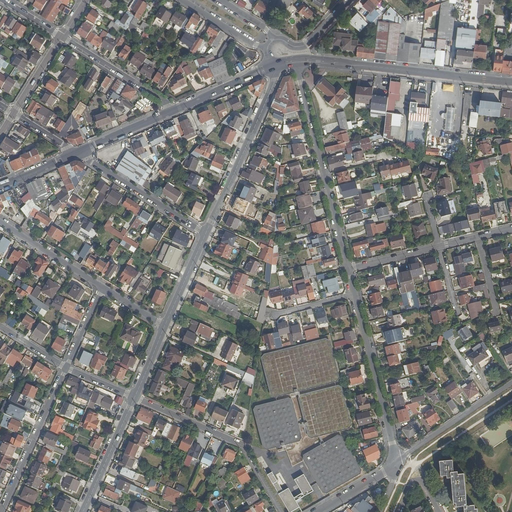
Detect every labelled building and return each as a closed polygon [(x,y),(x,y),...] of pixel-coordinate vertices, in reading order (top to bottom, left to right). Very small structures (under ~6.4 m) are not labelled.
[(37,0),(34,6),(42,11),(48,1),(45,0),(37,0)] [(70,0),(48,0),(48,1),(42,11),(39,15),(52,23),(60,9),(68,15),(71,10),(66,7),(70,0)] [(101,0),(100,2),(102,4),(101,6),(105,9),(106,7),(109,8),(113,3),(107,0),(101,0)] [(139,0),(131,14),(135,16),(144,2),(139,0)] [(245,8),(248,3),(241,0),(239,0),(238,5),(245,8)] [(259,0),(254,7),(265,14),(269,6),(259,0)] [(289,5),(281,0),(279,0),(277,5),(278,6),(279,4),(287,9),(289,5)] [(314,0),(313,3),(324,8),(328,0),(314,0)] [(378,8),(369,0),(368,0),(364,5),(373,14),(378,8)] [(449,0),(443,2),(441,3),(441,8),(437,41),(437,47),(444,48),(445,39),(451,39),(455,0),(449,0)] [(473,0),(473,7),(471,28),(458,27),(454,67),(472,69),(474,57),(477,29),(478,17),(478,15),(478,11),(479,9),(479,0),(473,0)] [(479,0),(479,9),(484,9),(484,4),(491,4),(491,0),(479,0)] [(148,5),(144,2),(135,16),(131,23),(144,32),(148,25),(143,22),(141,26),(137,24),(148,5)] [(425,9),(424,20),(428,20),(428,16),(428,12),(433,11),(441,8),(441,3),(430,8),(425,9)] [(301,14),(302,13),(308,19),(313,13),(309,8),(302,5),(297,11),(301,14)] [(390,6),(379,19),(378,21),(391,22),(392,13),(398,14),(390,6)] [(156,17),(166,24),(172,14),(162,8),(156,17)] [(87,19),(95,24),(100,15),(92,10),(87,19)] [(187,17),(176,11),(170,21),(180,26),(183,24),(187,17)] [(360,31),(367,23),(357,13),(350,21),(360,31)] [(378,26),(376,39),(376,48),(374,58),(385,60),(387,50),(398,51),(402,18),(398,14),(392,13),(391,22),(378,21),(378,26)] [(126,30),(128,28),(131,23),(135,16),(131,14),(124,25),(119,22),(117,24),(120,26),(126,30)] [(202,19),(195,14),(193,17),(186,27),(189,29),(191,25),(191,24),(192,22),(197,26),(202,19)] [(6,25),(13,30),(17,22),(18,21),(11,17),(6,25)] [(402,18),(398,51),(404,51),(405,42),(407,23),(402,18)] [(27,28),(17,22),(13,30),(11,32),(10,35),(12,36),(14,33),(21,37),(27,28)] [(136,30),(143,34),(144,33),(144,32),(131,23),(128,28),(134,32),(136,30)] [(86,39),(92,29),(84,24),(78,34),(86,39)] [(214,41),(221,31),(217,28),(211,25),(208,30),(214,34),(212,37),(212,38),(213,39),(213,40),(214,41)] [(477,29),(474,57),(486,58),(487,46),(477,44),(478,41),(480,41),(482,29),(477,29)] [(225,34),(221,31),(214,41),(213,43),(212,44),(216,47),(225,34)] [(102,45),(106,38),(109,34),(106,32),(101,39),(92,33),(87,40),(99,48),(102,45)] [(358,43),(358,41),(351,40),(352,34),(335,32),(334,44),(342,45),(342,48),(357,50),(358,46),(358,43)] [(33,33),(30,39),(33,41),(31,44),(40,50),(46,41),(33,33)] [(186,33),(181,41),(192,48),(197,40),(186,33)] [(115,43),(106,38),(102,45),(113,52),(117,46),(122,38),(119,36),(115,43)] [(122,38),(117,46),(120,48),(125,39),(122,37),(122,38)] [(224,57),(235,40),(230,37),(219,55),(219,59),(224,57)] [(204,41),(198,38),(197,40),(192,48),(189,53),(193,56),(195,53),(196,53),(202,43),(203,43),(204,41)] [(437,41),(425,40),(425,48),(424,57),(435,59),(436,50),(437,47),(437,41)] [(422,44),(405,42),(404,51),(403,61),(420,63),(421,57),(422,48),(422,44)] [(120,57),(119,59),(124,62),(132,49),(126,45),(119,56),(120,57)] [(502,72),(503,61),(505,50),(496,49),(494,72),(502,72)] [(398,51),(387,50),(385,60),(403,61),(404,51),(398,51)] [(439,50),(436,50),(435,59),(435,65),(444,66),(446,51),(439,50)] [(27,61),(35,66),(41,56),(34,51),(30,58),(18,51),(16,54),(18,55),(27,61)] [(131,63),(133,65),(143,56),(137,53),(131,63)] [(205,56),(206,59),(208,64),(216,61),(213,53),(205,56)] [(68,54),(62,64),(72,70),(78,60),(68,54)] [(27,61),(18,55),(12,66),(15,67),(20,71),(22,72),(25,67),(24,66),(27,61)] [(133,65),(140,69),(141,67),(143,64),(147,58),(143,56),(133,65)] [(210,68),(217,83),(232,77),(224,57),(219,59),(216,61),(208,64),(210,68)] [(209,68),(210,68),(208,64),(206,59),(198,60),(200,66),(201,66),(203,71),(199,73),(202,78),(204,77),(206,80),(213,77),(209,68)] [(140,72),(145,75),(152,65),(150,64),(148,67),(145,65),(142,68),(140,72)] [(152,65),(145,75),(151,79),(155,71),(152,69),(154,66),(152,65)] [(181,65),(176,71),(179,75),(176,77),(177,79),(173,81),(174,83),(170,85),(173,91),(187,83),(182,74),(185,73),(183,69),(181,65)] [(185,73),(187,76),(192,72),(188,65),(183,69),(185,73)] [(163,76),(158,83),(164,86),(168,79),(167,79),(173,69),(169,67),(163,76)] [(153,80),(158,83),(163,76),(165,71),(162,69),(160,74),(157,73),(153,80)] [(62,83),(70,89),(78,76),(70,71),(62,83)] [(95,71),(85,88),(89,91),(100,74),(95,71)] [(294,112),(299,111),(296,96),(291,76),(284,78),(270,108),(285,114),(294,112)] [(107,77),(96,95),(110,83),(112,80),(107,77)] [(3,87),(5,89),(4,90),(9,93),(16,82),(9,78),(3,87)] [(336,90),(323,78),(315,87),(329,98),(326,102),(332,107),(336,102),(343,109),(349,102),(347,100),(350,97),(345,93),(346,91),(339,86),(336,90)] [(52,80),(47,88),(54,93),(59,85),(52,80)] [(125,84),(118,80),(107,96),(113,110),(115,113),(117,119),(124,115),(126,114),(134,106),(130,103),(121,97),(128,86),(125,84)] [(262,80),(248,86),(250,91),(254,89),(255,91),(254,95),(259,97),(265,83),(262,80)] [(388,97),(387,113),(394,114),(395,101),(400,101),(400,95),(399,95),(401,83),(390,82),(388,97)] [(137,91),(128,86),(121,97),(130,103),(137,91)] [(373,89),(357,87),(355,102),(372,104),(373,95),(373,89)] [(51,108),(58,98),(47,91),(41,101),(51,108)] [(501,106),(505,107),(510,108),(510,109),(501,108),(500,118),(511,118),(511,93),(503,92),(502,104),(501,106)] [(411,103),(409,120),(429,122),(430,110),(417,108),(417,103),(421,104),(422,101),(425,101),(426,94),(412,93),(411,103)] [(387,113),(388,97),(373,95),(372,104),(371,113),(386,115),(386,113),(387,113)] [(238,97),(229,101),(230,101),(232,107),(234,111),(242,107),(238,97)] [(75,109),(80,102),(76,99),(71,107),(75,109)] [(41,119),(39,122),(47,127),(55,114),(35,102),(34,103),(29,112),(36,117),(36,116),(41,119)] [(75,109),(72,114),(76,110),(84,104),(80,102),(75,109)] [(485,102),(481,102),(479,113),(479,115),(484,116),(500,118),(501,108),(501,106),(502,104),(485,102)] [(84,104),(76,110),(78,115),(83,106),(87,109),(87,110),(89,111),(88,106),(84,104)] [(223,104),(215,107),(217,113),(218,113),(218,114),(220,119),(223,117),(221,113),(226,111),(223,104)] [(253,111),(249,106),(241,114),(249,118),(253,111)] [(66,124),(61,131),(64,132),(70,122),(73,123),(78,115),(76,110),(72,114),(67,122),(66,124)] [(111,121),(117,119),(115,113),(113,110),(107,113),(111,121)] [(209,110),(199,115),(201,119),(199,120),(201,124),(203,123),(209,121),(210,123),(214,122),(209,110)] [(284,119),(285,115),(275,111),(273,117),(284,122),(284,119)] [(337,113),(341,132),(346,130),(352,129),(351,126),(348,127),(347,122),(344,111),(337,113)] [(479,115),(479,113),(471,112),(469,127),(477,128),(479,115)] [(111,122),(111,121),(107,113),(94,118),(98,128),(111,122)] [(386,115),(384,138),(393,142),(393,136),(400,137),(401,127),(400,126),(401,115),(394,114),(387,113),(386,113),(386,115)] [(232,121),(229,127),(238,131),(243,119),(236,116),(234,122),(232,121)] [(188,119),(180,123),(185,135),(187,135),(189,139),(196,136),(194,132),(188,119)] [(454,120),(446,119),(445,131),(452,132),(454,120)] [(55,127),(61,131),(66,124),(62,122),(55,127)] [(299,130),(301,130),(299,122),(288,125),(290,130),(292,129),(293,132),(299,130)] [(177,129),(176,125),(171,128),(170,127),(169,127),(168,128),(168,129),(165,130),(168,138),(179,133),(177,129)] [(231,144),(236,133),(226,129),(221,140),(231,144)] [(24,136),(27,138),(32,132),(28,130),(24,136)] [(262,141),(272,145),(270,144),(272,141),(273,141),(275,139),(278,140),(280,135),(267,130),(262,141)] [(341,132),(333,134),(334,137),(335,137),(336,136),(337,140),(338,145),(349,142),(346,130),(341,132)] [(61,131),(59,134),(74,144),(78,144),(85,141),(81,134),(76,136),(75,136),(71,138),(64,132),(61,131)] [(156,135),(148,138),(153,148),(160,145),(160,144),(163,142),(163,144),(167,142),(163,132),(160,134),(159,132),(156,134),(156,135)] [(148,146),(144,137),(133,142),(134,144),(133,145),(138,156),(141,155),(142,158),(143,158),(143,159),(150,156),(147,149),(144,150),(143,148),(148,146)] [(338,145),(325,148),(326,152),(332,150),(332,152),(347,148),(348,154),(328,159),(330,169),(343,165),(342,162),(352,159),(351,154),(354,153),(363,151),(372,149),(369,137),(349,142),(338,145)] [(7,138),(4,142),(15,149),(17,151),(21,147),(7,138)] [(484,156),(492,155),(490,145),(489,146),(488,140),(479,142),(480,145),(479,146),(480,150),(482,150),(484,156)] [(199,145),(196,148),(210,154),(211,151),(214,146),(207,143),(203,141),(201,143),(199,145)] [(12,154),(15,149),(4,142),(1,147),(12,154)] [(511,143),(506,146),(505,144),(500,146),(502,155),(503,155),(505,154),(509,153),(511,153),(511,143)] [(270,148),(260,144),(259,145),(258,145),(256,148),(257,149),(256,152),(266,156),(270,148)] [(306,155),(303,144),(292,145),(296,157),(306,155)] [(189,155),(198,159),(200,154),(213,160),(211,165),(221,169),(224,161),(223,160),(217,158),(210,154),(196,148),(189,155)] [(21,158),(25,167),(42,160),(37,149),(20,157),(21,158)] [(363,151),(354,153),(356,162),(366,160),(363,151)] [(126,154),(115,170),(121,174),(131,158),(131,157),(126,154)] [(169,175),(177,164),(175,160),(172,154),(161,169),(169,175)] [(189,155),(185,159),(188,160),(185,167),(194,171),(197,164),(196,163),(198,159),(189,155)] [(152,170),(136,158),(134,156),(133,159),(131,158),(121,174),(142,187),(143,185),(145,181),(152,170)] [(254,156),(249,168),(250,169),(256,171),(257,168),(261,169),(263,165),(267,167),(269,161),(259,157),(259,158),(254,156)] [(496,157),(483,160),(483,162),(494,159),(495,165),(498,165),(497,160),(496,157)] [(11,163),(15,172),(25,167),(21,158),(11,163)] [(473,163),(469,164),(471,173),(485,170),(483,162),(483,160),(473,163)] [(412,172),(409,161),(404,162),(404,164),(399,165),(399,164),(394,165),(395,166),(390,167),(390,166),(385,167),(384,166),(379,168),(382,177),(391,175),(392,176),(407,172),(409,173),(412,172)] [(76,162),(58,169),(63,181),(70,197),(71,195),(75,190),(77,186),(75,174),(79,171),(82,171),(83,170),(85,166),(79,162),(76,162)] [(298,162),(290,165),(293,178),(294,178),(295,183),(303,181),(302,175),(300,176),(299,172),(301,172),(298,162)] [(430,177),(429,179),(434,181),(438,170),(425,165),(422,173),(428,176),(430,177)] [(256,171),(250,169),(247,174),(243,172),(241,176),(255,182),(258,176),(259,173),(256,171)] [(86,172),(83,170),(82,171),(79,171),(75,174),(77,186),(78,185),(83,176),(86,172)] [(351,180),(348,171),(337,175),(339,183),(351,180)] [(201,177),(192,173),(186,186),(196,190),(198,186),(197,185),(201,177)] [(451,193),(448,178),(440,179),(441,186),(437,186),(439,195),(451,193)] [(40,180),(26,185),(29,192),(31,197),(34,204),(49,198),(40,180)] [(70,197),(63,181),(60,183),(64,193),(58,198),(59,199),(52,204),(58,211),(60,207),(63,203),(66,204),(67,202),(70,197)] [(310,188),(308,181),(299,183),(302,195),(309,194),(312,193),(310,188)] [(101,204),(111,189),(100,182),(96,189),(101,192),(100,195),(101,196),(98,202),(101,204)] [(117,186),(114,184),(111,189),(101,204),(105,207),(110,199),(111,199),(113,200),(112,201),(114,202),(115,202),(116,203),(116,202),(118,203),(122,197),(123,196),(116,192),(115,192),(114,191),(117,186)] [(167,184),(161,193),(176,202),(181,194),(173,188),(167,184)] [(240,198),(250,203),(256,190),(246,185),(240,198)] [(349,196),(350,198),(355,197),(357,196),(355,189),(353,190),(352,185),(343,188),(345,198),(349,196)] [(417,196),(414,185),(403,187),(406,199),(417,196)] [(357,196),(355,197),(359,211),(368,209),(366,201),(369,200),(368,197),(371,197),(370,193),(357,196)] [(0,196),(0,214),(2,212),(5,207),(9,206),(6,198),(4,194),(0,196)] [(299,209),(312,206),(309,194),(302,195),(296,197),(299,209)] [(71,195),(70,197),(67,202),(72,205),(74,203),(80,207),(83,202),(71,195)] [(123,205),(127,200),(122,197),(118,203),(122,207),(123,205)] [(134,212),(138,206),(127,199),(127,200),(123,205),(134,212)] [(33,200),(26,205),(31,211),(33,208),(34,206),(35,205),(34,204),(33,200)] [(397,204),(398,208),(408,205),(411,217),(422,215),(419,203),(415,203),(415,200),(397,204)] [(456,213),(452,200),(438,204),(439,208),(438,208),(440,213),(441,213),(442,217),(456,213)] [(196,213),(200,216),(205,206),(196,202),(192,212),(196,213)] [(493,204),(497,219),(503,218),(502,214),(505,214),(503,202),(493,204)] [(26,205),(20,209),(25,216),(31,211),(26,205)] [(388,207),(377,210),(379,221),(390,218),(388,207)] [(27,218),(21,227),(25,229),(33,217),(48,226),(52,220),(49,218),(39,211),(33,208),(27,218)] [(315,220),(312,208),(299,211),(302,223),(315,220)] [(479,208),(467,211),(469,220),(469,221),(481,218),(480,213),(480,210),(479,208)] [(79,213),(81,210),(78,209),(77,211),(73,209),(71,211),(72,212),(68,219),(73,222),(77,216),(79,213)] [(143,211),(141,210),(133,223),(136,224),(139,219),(146,224),(151,216),(144,211),(143,211)] [(480,213),(481,218),(482,222),(496,219),(494,210),(490,211),(480,213)] [(350,216),(351,221),(363,218),(361,211),(359,212),(359,213),(355,214),(354,212),(350,213),(351,215),(350,216)] [(276,215),(270,212),(263,228),(271,232),(274,233),(275,231),(275,228),(271,226),(269,225),(271,220),(274,221),(275,222),(276,219),(276,215)] [(79,213),(77,216),(82,219),(82,218),(84,220),(83,222),(84,223),(81,227),(89,232),(88,235),(93,238),(97,232),(91,229),(94,225),(86,220),(87,218),(79,213)] [(228,220),(227,219),(225,224),(236,229),(240,221),(230,216),(230,217),(228,220)] [(282,218),(276,219),(275,222),(275,225),(275,228),(275,231),(279,231),(285,230),(285,224),(283,225),(282,218)] [(469,221),(469,220),(453,224),(455,231),(470,228),(469,221)] [(311,236),(323,233),(326,233),(322,221),(311,223),(313,232),(309,233),(310,237),(311,236)] [(426,236),(423,223),(413,225),(416,238),(426,236)] [(162,237),(167,230),(156,224),(150,232),(156,236),(154,238),(160,241),(162,237)] [(372,239),(379,237),(375,224),(366,226),(369,237),(370,237),(371,239),(372,239)] [(453,224),(443,226),(445,234),(455,231),(453,224)] [(109,227),(107,231),(122,240),(125,236),(127,231),(124,229),(121,234),(113,229),(109,227)] [(263,228),(260,227),(258,231),(270,236),(271,232),(263,228)] [(51,229),(47,235),(60,242),(64,236),(65,235),(57,229),(55,232),(51,229)] [(172,242),(186,248),(190,239),(180,236),(181,234),(177,232),(172,242)] [(223,239),(221,243),(231,247),(232,247),(237,237),(226,232),(224,236),(223,236),(222,239),(223,239)] [(308,245),(309,249),(310,249),(313,248),(318,246),(326,244),(323,233),(311,236),(313,244),(308,245)] [(404,245),(402,234),(389,238),(392,248),(404,245)] [(252,235),(250,239),(252,239),(259,243),(273,249),(273,246),(274,239),(270,237),(267,243),(255,238),(256,237),(252,235)] [(136,249),(138,245),(137,244),(126,237),(125,236),(122,240),(127,243),(132,246),(136,249)] [(11,242),(3,237),(0,242),(0,251),(3,254),(11,242)] [(370,246),(371,251),(379,249),(379,250),(382,249),(382,248),(385,247),(389,246),(387,239),(384,240),(378,241),(378,245),(374,246),(372,239),(371,239),(368,240),(370,246)] [(364,241),(353,244),(356,257),(361,256),(359,249),(366,248),(368,257),(372,256),(371,251),(370,246),(368,240),(364,241)] [(112,256),(119,245),(113,241),(109,246),(112,248),(108,253),(112,256)] [(221,243),(220,242),(217,249),(216,249),(214,253),(226,259),(231,247),(221,243)] [(91,246),(86,243),(78,255),(84,259),(88,252),(89,251),(91,246)] [(273,249),(259,243),(258,245),(260,247),(263,248),(258,259),(267,263),(272,265),(272,258),(273,255),(273,249)] [(182,251),(165,244),(158,259),(164,261),(162,265),(174,270),(182,251)] [(307,265),(313,263),(322,261),(323,260),(323,259),(332,257),(329,245),(318,248),(320,255),(322,255),(323,257),(312,260),(306,262),(307,265)] [(504,259),(502,248),(490,250),(492,262),(504,259)] [(21,259),(23,257),(22,256),(23,253),(19,251),(18,252),(15,250),(9,260),(15,264),(13,268),(15,269),(20,261),(21,259)] [(89,251),(88,252),(84,259),(83,260),(95,268),(99,260),(95,257),(91,254),(92,253),(89,251)] [(471,252),(462,254),(462,256),(464,263),(473,260),(471,252)] [(464,263),(462,256),(455,258),(456,264),(454,265),(457,276),(466,274),(463,263),(464,263)] [(48,264),(39,258),(36,262),(39,264),(34,273),(40,277),(48,264)] [(336,264),(334,258),(323,260),(322,261),(323,264),(324,264),(325,266),(336,264)] [(434,258),(424,261),(427,272),(437,269),(434,258)] [(99,260),(95,268),(102,272),(107,264),(99,260)] [(248,268),(246,267),(244,271),(255,276),(261,264),(251,260),(249,264),(248,268)] [(20,261),(15,269),(14,271),(23,276),(29,265),(26,263),(26,264),(20,261)] [(107,264),(102,272),(111,278),(118,267),(113,264),(112,265),(108,262),(107,264)] [(129,286),(133,289),(141,277),(142,274),(139,272),(138,273),(128,267),(130,263),(128,262),(125,266),(127,267),(119,280),(123,283),(124,281),(128,284),(132,277),(134,278),(129,286)] [(307,265),(301,266),(305,284),(308,294),(308,295),(310,300),(315,299),(311,286),(308,276),(309,276),(310,277),(316,276),(316,275),(313,263),(307,265)] [(420,263),(409,266),(410,270),(412,277),(419,275),(423,274),(420,263)] [(0,270),(0,275),(7,281),(9,278),(10,276),(6,274),(8,272),(2,268),(0,270)] [(412,277),(410,270),(399,273),(398,268),(395,269),(397,280),(399,287),(402,299),(404,306),(410,305),(407,292),(412,291),(414,298),(417,297),(415,286),(413,280),(412,277)] [(159,278),(164,271),(160,269),(156,276),(159,278)] [(237,276),(234,284),(243,288),(244,287),(247,279),(248,276),(238,272),(237,276)] [(151,281),(142,276),(134,289),(138,292),(139,290),(144,293),(151,281)] [(384,282),(383,276),(369,279),(371,285),(384,282)] [(461,283),(462,290),(474,287),(472,276),(461,279),(462,283),(461,283)] [(335,286),(336,286),(334,279),(326,281),(329,293),(336,291),(335,286)] [(511,290),(511,279),(500,283),(503,292),(511,290)] [(52,298),(59,286),(49,280),(42,292),(52,298)] [(388,281),(387,281),(387,283),(389,290),(399,287),(397,280),(389,282),(388,281)] [(440,280),(430,283),(432,292),(442,289),(440,280)] [(198,284),(194,293),(205,298),(212,301),(226,308),(234,311),(241,314),(263,324),(263,323),(264,317),(265,312),(260,310),(258,316),(233,305),(227,302),(227,303),(219,299),(210,295),(211,293),(206,291),(208,287),(203,284),(202,286),(198,284)] [(243,288),(234,284),(231,290),(230,292),(235,295),(235,296),(239,298),(243,288)] [(295,292),(296,298),(301,297),(300,296),(308,294),(305,284),(297,286),(298,291),(295,292)] [(485,289),(487,299),(489,298),(486,284),(483,285),(474,287),(475,292),(485,289)] [(85,291),(75,285),(69,295),(79,301),(85,291)] [(28,287),(25,292),(28,294),(31,295),(34,290),(29,286),(28,287)] [(42,289),(37,286),(34,290),(31,295),(36,299),(42,289)] [(24,301),(26,298),(28,294),(25,292),(21,289),(19,288),(18,288),(14,295),(24,301)] [(166,294),(157,290),(152,301),(161,305),(166,294)] [(282,293),(281,290),(269,293),(272,304),(284,301),(282,293)] [(284,301),(284,303),(293,301),(293,299),(296,298),(295,292),(294,291),(291,292),(290,291),(282,293),(284,301)] [(374,294),(370,295),(373,305),(383,303),(380,292),(374,294)] [(443,292),(431,295),(433,304),(445,301),(443,292)] [(26,298),(47,311),(50,307),(46,305),(36,299),(31,295),(28,294),(26,298)] [(222,294),(219,299),(227,303),(227,302),(229,297),(222,294)] [(61,297),(58,295),(53,302),(52,305),(56,307),(56,309),(60,311),(60,312),(63,313),(80,321),(83,314),(70,309),(73,302),(61,297)] [(466,303),(466,304),(470,303),(469,298),(470,298),(470,296),(468,296),(468,295),(460,297),(462,304),(466,303)] [(195,302),(193,306),(206,313),(209,307),(199,303),(201,299),(196,297),(196,298),(194,297),(192,300),(194,301),(194,302),(195,302)] [(209,306),(232,316),(234,311),(226,308),(212,301),(210,304),(209,306)] [(469,305),(472,320),(474,319),(483,314),(481,302),(469,305)] [(346,315),(345,309),(343,309),(342,305),(334,308),(335,311),(332,312),(333,318),(346,315)] [(117,313),(104,307),(100,316),(113,322),(117,313)] [(382,307),(372,310),(374,318),(384,316),(382,307)] [(315,321),(312,309),(306,310),(308,317),(311,317),(312,321),(315,321)] [(447,322),(444,309),(432,313),(435,325),(447,322)] [(320,328),(329,326),(325,312),(322,312),(321,311),(319,311),(319,313),(316,314),(319,324),(320,328)] [(64,319),(78,325),(80,321),(63,313),(59,323),(62,324),(64,319)] [(399,314),(388,317),(391,328),(402,325),(399,314)] [(36,321),(27,316),(22,323),(26,326),(25,327),(30,330),(36,321)] [(9,325),(12,328),(17,321),(13,319),(9,325)] [(53,326),(42,319),(41,322),(33,334),(44,341),(52,329),(51,329),(53,326)] [(200,323),(193,320),(191,324),(192,324),(190,330),(202,335),(202,337),(211,341),(212,337),(211,337),(215,330),(200,323)] [(280,327),(278,327),(279,335),(289,332),(287,322),(279,324),(280,327)] [(501,330),(499,322),(489,325),(491,333),(501,330)] [(62,324),(59,323),(57,327),(59,328),(61,329),(64,331),(67,326),(62,324)] [(131,326),(126,324),(120,338),(136,345),(141,334),(130,329),(131,326)] [(316,324),(303,327),(307,340),(310,339),(319,337),(318,332),(316,324)] [(294,325),(290,326),(293,336),(294,341),(297,341),(305,339),(304,336),(302,336),(299,325),(294,326),(294,325)] [(473,335),(466,326),(458,332),(459,333),(461,337),(464,341),(473,335)] [(442,334),(446,340),(454,334),(451,331),(455,329),(454,328),(442,334)] [(389,344),(399,341),(395,329),(386,332),(389,344)] [(346,341),(333,344),(334,348),(336,347),(340,346),(353,343),(353,339),(355,339),(354,331),(344,334),(346,341)] [(197,336),(187,332),(183,342),(193,346),(197,336)] [(266,342),(268,350),(276,348),(272,334),(266,335),(268,342),(266,342)] [(291,342),(282,344),(282,346),(294,343),(294,341),(293,336),(289,337),(291,342)] [(66,342),(57,337),(52,347),(60,352),(66,342)] [(337,382),(339,378),(330,340),(325,339),(264,354),(261,358),(270,395),(275,398),(337,382)] [(230,361),(237,345),(228,340),(226,345),(227,345),(226,347),(225,347),(222,352),(223,353),(221,357),(230,361)] [(2,344),(0,346),(0,364),(0,365),(1,364),(3,365),(8,357),(11,352),(6,348),(6,347),(2,344)] [(469,357),(474,365),(478,363),(480,364),(489,358),(488,356),(479,344),(472,349),(475,353),(469,357)] [(386,348),(388,357),(401,354),(398,345),(386,348)] [(171,347),(169,352),(182,359),(184,354),(171,347)] [(507,362),(511,360),(511,347),(503,352),(507,362)] [(354,352),(353,348),(345,350),(348,363),(358,361),(356,352),(354,352)] [(21,354),(13,350),(11,352),(8,357),(16,362),(17,360),(20,355),(21,354)] [(80,362),(88,366),(93,355),(85,351),(80,362)] [(182,359),(169,352),(167,356),(168,357),(163,368),(172,372),(177,361),(181,362),(182,359)] [(102,365),(104,366),(107,361),(108,358),(97,353),(91,366),(100,370),(102,365)] [(401,354),(388,357),(390,366),(400,363),(398,357),(401,356),(401,354)] [(136,359),(126,355),(122,363),(133,368),(136,359)] [(34,361),(26,356),(22,362),(30,367),(34,361)] [(418,362),(404,366),(407,375),(421,371),(418,362)] [(39,376),(45,367),(41,364),(40,366),(37,365),(32,372),(39,376)] [(123,380),(127,370),(116,365),(112,375),(123,380)] [(13,366),(1,385),(4,386),(16,368),(13,366)] [(49,370),(45,367),(39,376),(47,381),(51,373),(48,372),(49,370)] [(166,372),(158,369),(154,377),(156,377),(154,381),(163,385),(164,381),(163,381),(166,372)] [(363,382),(360,370),(349,373),(352,385),(363,382)] [(75,395),(80,386),(76,384),(78,379),(70,375),(66,386),(73,389),(71,393),(75,395)] [(231,387),(230,389),(234,391),(239,380),(227,375),(223,384),(231,387)] [(181,379),(178,378),(176,383),(180,385),(180,386),(187,389),(189,383),(181,379)] [(154,381),(149,393),(158,396),(160,391),(165,393),(168,387),(167,386),(163,385),(154,381)] [(457,395),(462,392),(455,382),(445,389),(447,392),(451,399),(457,395)] [(187,389),(180,404),(189,407),(190,404),(192,400),(189,398),(194,385),(189,383),(187,389)] [(479,393),(472,383),(468,386),(466,384),(462,387),(470,399),(479,393)] [(23,394),(33,399),(38,389),(27,384),(23,394)] [(391,386),(393,395),(402,393),(399,384),(391,386)] [(312,438),(349,429),(351,425),(342,387),(338,385),(301,395),(298,399),(308,436),(312,438)] [(87,388),(82,386),(78,397),(76,400),(88,405),(89,402),(90,400),(93,393),(86,390),(87,388)] [(438,392),(435,388),(427,393),(435,404),(440,401),(435,394),(438,392)] [(37,405),(33,404),(35,400),(33,399),(23,394),(16,391),(11,403),(34,413),(37,405)] [(393,395),(396,404),(404,402),(402,392),(402,393),(393,395)] [(104,397),(95,393),(91,401),(93,402),(101,405),(104,397)] [(370,408),(367,393),(355,396),(359,411),(370,408)] [(113,401),(104,397),(101,405),(110,409),(113,401)] [(284,445),(300,441),(302,438),(292,400),(288,398),(255,406),(253,410),(263,447),(267,450),(277,447),(278,450),(285,448),(284,445)] [(452,410),(457,407),(452,399),(447,402),(452,410)] [(204,412),(207,404),(199,400),(195,408),(204,412)] [(70,417),(75,406),(71,405),(65,402),(60,413),(70,417)] [(421,406),(419,402),(412,404),(407,405),(413,413),(414,414),(417,412),(416,409),(421,406)] [(23,421),(27,411),(11,404),(7,414),(23,421)] [(220,421),(224,423),(228,412),(216,407),(212,416),(221,420),(220,421)] [(437,422),(441,419),(434,408),(424,414),(431,424),(436,421),(437,422)] [(153,414),(141,409),(136,418),(148,424),(153,414)] [(227,424),(235,427),(239,429),(244,415),(233,410),(227,424)] [(83,428),(90,431),(91,427),(96,429),(99,423),(97,422),(98,421),(96,420),(98,415),(90,411),(88,416),(87,416),(86,417),(87,418),(83,428)] [(359,426),(372,422),(369,411),(357,415),(359,426)] [(12,419),(12,418),(4,414),(3,419),(0,426),(7,429),(8,428),(17,432),(21,423),(12,419)] [(60,429),(65,420),(56,416),(51,425),(60,429)] [(166,422),(158,419),(155,427),(163,430),(166,422)] [(409,438),(423,429),(418,420),(403,429),(409,438)] [(183,429),(174,426),(171,433),(179,437),(183,429)] [(378,436),(375,427),(363,430),(366,439),(378,436)] [(139,431),(138,430),(134,438),(135,439),(133,444),(139,446),(143,448),(149,435),(146,434),(139,431)] [(18,435),(19,434),(15,432),(10,443),(20,448),(24,438),(18,435)] [(72,441),(74,437),(64,432),(62,436),(69,439),(69,440),(72,441)] [(70,445),(72,441),(69,440),(69,439),(64,451),(54,447),(58,438),(47,433),(43,442),(47,444),(45,447),(53,450),(63,454),(65,456),(70,445)] [(190,436),(185,434),(181,443),(191,447),(192,444),(194,439),(190,437),(190,436)] [(98,450),(103,438),(95,435),(90,446),(98,450)] [(323,492),(327,494),(360,474),(361,470),(342,436),(337,435),(304,455),(303,459),(323,492)] [(0,450),(0,453),(11,458),(13,455),(12,454),(13,452),(14,452),(16,447),(4,442),(0,450)] [(127,449),(124,454),(134,458),(139,446),(133,444),(130,442),(127,449)] [(203,448),(192,444),(191,447),(182,467),(188,470),(193,457),(198,459),(203,448)] [(45,447),(44,446),(38,460),(47,464),(53,450),(45,447)] [(136,459),(138,460),(143,448),(139,446),(134,458),(136,459)] [(379,453),(376,446),(365,452),(368,459),(370,458),(372,461),(378,457),(377,454),(379,453)] [(91,453),(80,448),(75,457),(87,462),(91,453)] [(232,462),(235,458),(234,457),(236,452),(227,448),(226,450),(225,450),(222,457),(223,457),(223,458),(232,462)] [(205,452),(201,462),(210,466),(215,456),(205,452)] [(0,467),(4,469),(7,464),(9,465),(12,460),(0,454),(0,467)] [(59,469),(65,456),(63,454),(58,465),(57,465),(56,468),(59,469)] [(122,467),(131,471),(136,459),(134,458),(124,454),(122,459),(124,460),(123,463),(120,462),(119,461),(118,465),(122,467)] [(453,461),(440,462),(441,476),(447,476),(447,479),(451,478),(454,504),(456,504),(456,507),(464,507),(464,511),(477,511),(477,509),(475,509),(475,506),(467,506),(464,474),(458,475),(458,472),(454,472),(453,461)] [(32,473),(42,478),(47,467),(37,462),(32,473)] [(131,471),(122,467),(121,471),(119,474),(133,480),(136,473),(132,471),(131,471)] [(250,479),(243,468),(235,473),(242,484),(250,479)] [(66,477),(62,486),(65,487),(64,489),(71,492),(72,490),(73,490),(77,481),(75,480),(77,477),(59,469),(58,472),(57,474),(66,477)] [(296,500),(303,496),(313,490),(303,474),(294,479),(302,493),(294,497),(288,488),(283,491),(272,472),(267,474),(289,511),(291,511),(300,507),(297,503),(296,500)] [(27,485),(36,489),(39,482),(40,483),(42,478),(32,473),(27,485)] [(134,491),(137,487),(120,479),(116,489),(118,489),(127,494),(129,489),(134,491)] [(184,493),(187,488),(179,484),(176,488),(184,493)] [(116,489),(108,485),(103,494),(110,497),(109,499),(112,500),(113,498),(117,500),(119,495),(116,494),(118,489),(116,489)] [(172,489),(165,486),(160,497),(172,502),(177,491),(172,489)] [(25,488),(21,498),(34,504),(38,493),(25,488)] [(258,499),(253,490),(244,495),(249,505),(258,499)] [(353,502),(351,501),(346,504),(347,505),(348,504),(356,511),(357,511),(368,499),(370,501),(373,498),(367,493),(364,495),(358,503),(355,500),(353,502)] [(61,511),(66,511),(71,501),(62,497),(56,510),(61,511)] [(30,511),(33,506),(18,500),(13,511),(30,511)] [(214,506),(217,511),(228,511),(229,511),(223,501),(214,506)] [(255,511),(260,511),(263,510),(261,506),(264,505),(262,501),(255,505),(256,508),(254,509),(255,511)] [(136,502),(131,511),(145,511),(148,507),(136,502)]
